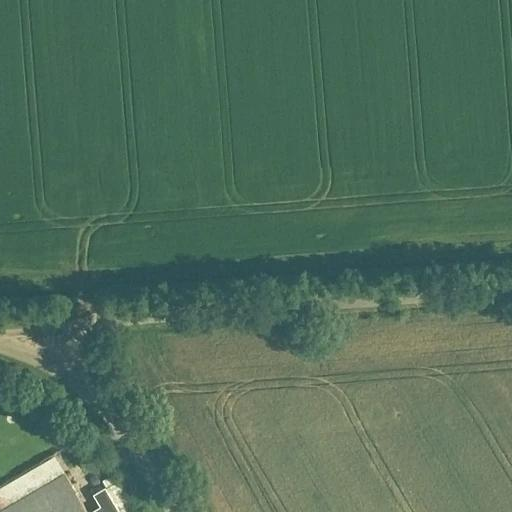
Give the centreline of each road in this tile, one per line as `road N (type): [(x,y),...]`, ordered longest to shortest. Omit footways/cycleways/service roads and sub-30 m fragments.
road 1 (track): [(511,289),(98,322),(0,339)]
road 2 (residential): [(0,342),(79,380),(164,511)]
